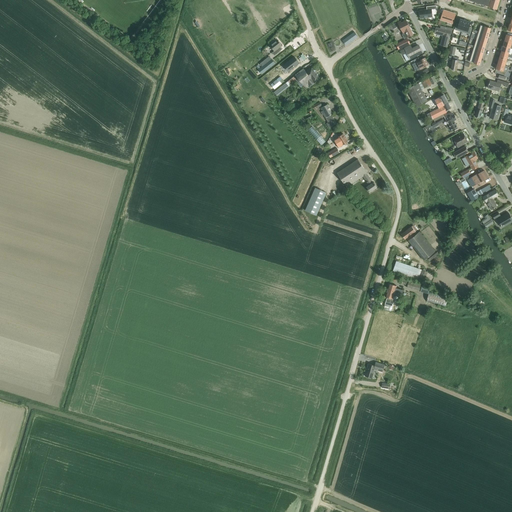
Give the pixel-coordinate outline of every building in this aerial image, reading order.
[(468,0),(489,6),(489,7),(497,9),(499,0),(468,0)] [(427,10),(420,11),(420,18),(432,17),(431,9),(437,9),(436,6),(426,7),(427,10)] [(443,10),(440,20),(453,24),(456,14),(443,10)] [(456,23),(454,29),(462,32),(465,21),(460,19),(459,24),(456,23)] [(398,23),(403,33),(402,35),(404,39),(413,35),(410,30),(411,30),(406,20),(401,23),(401,22),(398,23)] [(465,21),(462,32),(470,34),(472,28),(469,27),(470,22),(465,21)] [(479,32),(478,33),(488,36),(491,28),(481,25),(479,32)] [(438,28),(436,34),(443,35),(440,45),(447,47),(451,32),(451,29),(441,26),(440,29),(438,28)] [(476,31),(475,33),(478,34),(476,40),(486,43),(488,36),(478,33),(479,32),(476,31)] [(354,32),(342,41),(346,46),(358,37),(354,32)] [(396,44),(398,50),(410,44),(407,38),(396,44)] [(277,40),(270,45),(274,51),(272,53),(274,55),(282,49),(280,47),(282,46),(277,40)] [(474,46),(474,47),(484,50),(486,43),(476,40),(474,46)] [(511,42),(505,40),(503,46),(510,48),(511,43),(511,42)] [(410,59),(422,52),(419,45),(412,49),(411,46),(405,49),(401,51),(402,55),(407,53),(410,59)] [(471,45),(471,47),(474,48),(472,54),(482,57),(484,50),(474,47),(474,46),(471,45)] [(503,46),(501,52),(509,54),(510,48),(503,46)] [(472,54),(469,62),(480,65),(480,63),(482,57),(472,54)] [(269,56),(262,62),(264,65),(272,60),(269,56)] [(289,61),(283,65),(284,66),(288,72),(295,67),(299,63),(297,60),(296,60),(294,57),(289,61)] [(417,62),(412,64),(416,71),(420,69),(428,65),(425,58),(417,62)] [(261,68),(259,70),(262,74),(275,64),(272,60),(264,65),(261,68)] [(295,75),(288,81),(291,85),(298,79),(306,88),(309,85),(310,86),(320,78),(312,68),(306,72),(304,69),(295,75)] [(428,69),(416,75),(419,79),(430,73),(428,69)] [(428,86),(432,84),(432,85),(437,82),(434,76),(425,80),(428,86)] [(280,77),(270,85),(274,90),(275,90),(285,82),(280,77)] [(490,80),(488,88),(499,91),(501,84),(505,85),(505,87),(508,88),(509,83),(498,79),(497,82),(490,80)] [(422,90),(428,87),(425,80),(419,83),(422,90)] [(417,106),(427,101),(418,83),(408,89),(417,106)] [(283,85),(274,92),(275,93),(277,95),(277,96),(286,89),(287,88),(284,84),(283,85)] [(433,119),(447,112),(446,111),(450,108),(444,95),(439,98),(435,100),(439,108),(430,113),(433,119)] [(490,118),(491,118),(497,120),(501,106),(494,104),(495,100),(492,99),(490,107),(492,108),(490,118)] [(320,102),(312,106),(314,110),(315,110),(322,106),(320,102)] [(480,102),(477,109),(475,116),(480,118),(480,117),(482,118),(484,114),(482,113),(483,110),(485,103),(480,102)] [(324,111),(321,112),(323,115),(324,115),(325,118),(328,123),(326,123),(328,127),(329,128),(336,124),(331,115),(333,114),(328,105),(323,107),(322,108),(324,111)] [(505,108),(503,118),(506,119),(505,122),(511,124),(511,115),(508,115),(509,110),(505,108)] [(449,125),(452,130),(457,128),(454,121),(457,120),(454,114),(452,115),(451,112),(444,116),(449,125)] [(335,139),(334,139),(339,148),(340,147),(342,145),(348,142),(346,138),(345,136),(343,134),(337,137),(335,139)] [(458,147),(462,145),(461,145),(468,141),(467,139),(467,138),(466,136),(465,136),(464,134),(452,140),(453,143),(455,142),(458,147)] [(465,146),(454,153),(457,158),(468,152),(465,146)] [(329,153),(331,157),(340,152),(337,148),(329,153)] [(465,157),(462,159),(466,167),(470,165),(472,170),(478,167),(475,161),(477,160),(476,159),(478,158),(474,152),(470,155),(470,154),(465,157)] [(369,185),(366,187),(370,192),(377,187),(374,182),(373,183),(367,174),(367,173),(358,159),(337,173),(347,187),(363,176),(369,185)] [(469,175),(466,177),(467,180),(472,187),(481,182),(488,177),(484,170),(477,175),(477,174),(470,178),(469,175)] [(468,193),(467,193),(472,201),(479,197),(492,189),(491,187),(487,189),(486,187),(476,192),(474,189),(472,190),(468,193)] [(305,210),(316,215),(326,193),(315,188),(305,210)] [(483,197),(486,202),(487,202),(492,210),(497,207),(492,199),(498,195),(495,190),(483,197)] [(511,219),(508,213),(497,219),(502,228),(511,222),(511,219)] [(486,218),(482,221),(484,224),(491,219),(488,215),(485,216),(486,218)] [(491,220),(484,224),(486,228),(493,223),(491,220)] [(408,240),(409,240),(424,260),(435,251),(420,232),(417,233),(416,231),(417,230),(413,225),(402,234),(405,239),(406,238),(408,240)] [(437,252),(428,260),(429,262),(439,254),(437,252)] [(396,261),(393,270),(416,278),(415,280),(419,281),(419,280),(425,282),(428,272),(422,270),(423,270),(422,270),(420,269),(413,267),(410,266),(406,264),(396,261)] [(402,279),(401,283),(408,285),(407,287),(429,293),(427,302),(446,307),(448,296),(437,292),(437,290),(430,287),(409,282),(409,281),(402,279)] [(387,290),(398,293),(402,295),(402,294),(404,290),(396,288),(397,286),(395,285),(389,284),(387,290)] [(385,304),(384,310),(387,311),(391,312),(392,306),(393,303),(397,304),(398,300),(399,297),(404,299),(405,295),(402,295),(398,293),(387,290),(386,297),(387,297),(385,304)] [(375,370),(383,372),(385,365),(376,362),(375,366),(368,364),(365,376),(373,378),(375,370)]
